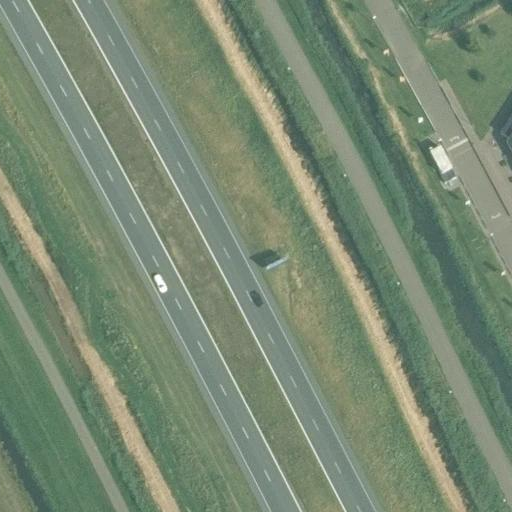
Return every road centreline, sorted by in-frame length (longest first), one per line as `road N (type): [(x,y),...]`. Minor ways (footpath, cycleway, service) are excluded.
road 1 (trunk): [(9,0),(283,511)]
road 2 (trunk): [(358,511),(86,0)]
